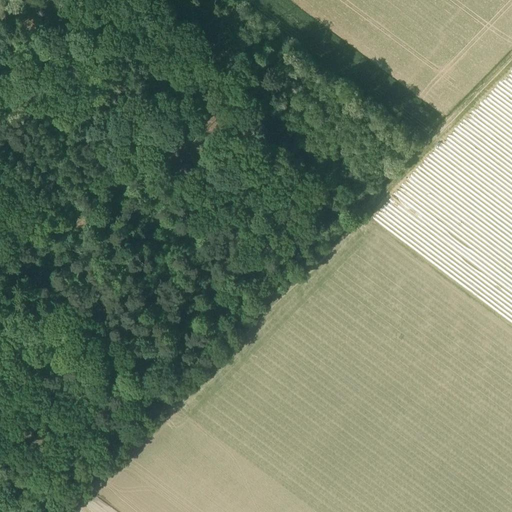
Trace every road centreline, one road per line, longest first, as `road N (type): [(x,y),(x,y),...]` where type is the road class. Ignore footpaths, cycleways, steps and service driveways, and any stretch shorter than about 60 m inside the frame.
road 1 (track): [(67,511),(511,64)]
road 2 (track): [(233,0),(430,148)]
